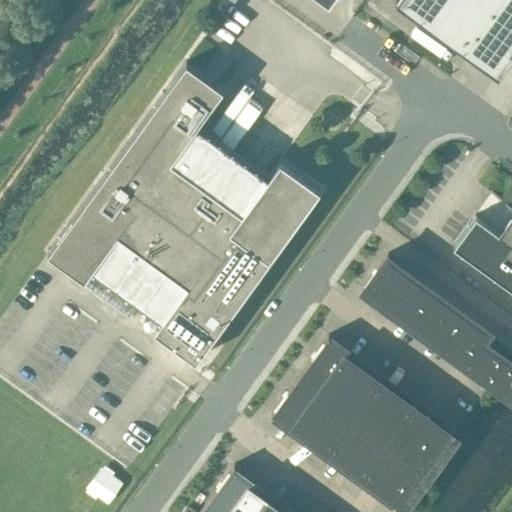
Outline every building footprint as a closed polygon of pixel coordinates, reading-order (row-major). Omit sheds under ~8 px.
[(511,0),(396,0),(498,73),(511,54),(511,0)] [(280,158),(268,174),(197,122),(223,86),(186,59),(48,250),(84,276),(92,266),(162,317),(154,327),(196,358),(320,187),(280,158)] [(476,212),(454,242),(511,283),(511,204),(492,190),(476,212)] [(364,287),(365,286),(486,374),(484,377),(486,378),(487,376),(511,394),(511,357),(505,352),(511,342),(510,341),(509,342),(388,254),(389,253),(387,252),(362,286),(364,287)] [(347,348),(329,335),(329,334),(328,333),(271,412),(273,413),(273,412),(291,425),(293,422),(396,498),(395,500),(396,501),(452,425),(450,424),(449,426),(345,350),(347,348)] [(151,409),(160,416),(178,392),(168,385),(151,409)] [(199,511),(252,511),(266,495),(249,482),(252,478),(234,465),(235,464),(234,463),(199,511)] [(113,473),(97,494),(108,502),(123,481),(113,473)] [(252,511),(298,511),(286,502),(282,507),(266,495),(252,511)] [(195,511),(197,510),(187,503),(180,511),(195,511)]
